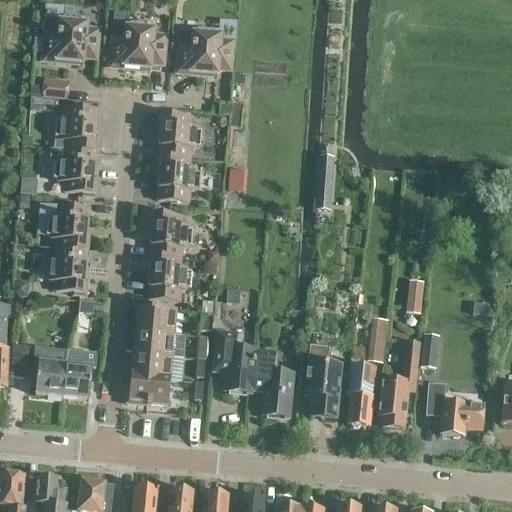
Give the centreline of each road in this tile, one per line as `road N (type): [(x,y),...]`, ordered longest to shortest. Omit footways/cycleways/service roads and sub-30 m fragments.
road 1 (unclassified): [(511,491),(107,454)]
road 2 (residential): [(107,454),(130,103)]
